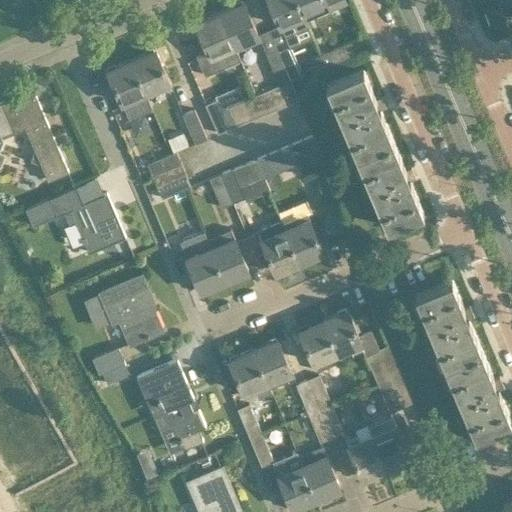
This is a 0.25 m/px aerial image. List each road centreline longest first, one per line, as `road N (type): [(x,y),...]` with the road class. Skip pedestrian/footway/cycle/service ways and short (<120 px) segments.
road 1 (residential): [(205,341),(474,224)]
road 2 (secondary): [(511,244),(410,0)]
road 3 (residential): [(371,0),(474,224)]
road 4 (residential): [(387,511),(511,458)]
road 5 (residential): [(64,35),(118,158)]
